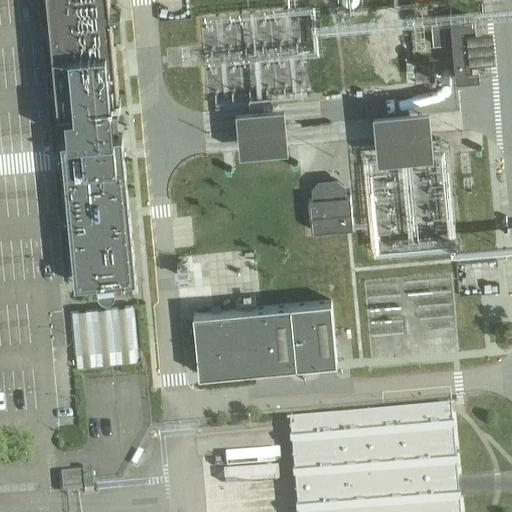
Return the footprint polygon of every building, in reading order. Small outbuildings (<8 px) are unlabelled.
[(114,295),(115,291),(114,281),(136,280),(122,135),(115,136),(112,108),(120,107),(109,0),(48,0),(59,113),(67,112),(68,126),(64,127),(62,130),(61,133),(63,137),(66,139),(70,138),(70,140),(61,141),(75,285),(97,283),(98,292),(99,296),(103,299),(107,300),(112,299),(114,295)] [(475,19),(455,21),(450,21),(456,80),(480,77),(475,19)] [(354,112),(357,161),(413,157),(410,108),(354,112)] [(271,111),(223,114),(226,158),(274,154),(271,111)] [(349,197),(308,200),(311,232),(352,229),(349,197)] [(337,362),(331,301),(194,314),(199,375),(337,362)] [(291,427),(291,428),(298,511),(460,511),(451,412),(291,427)] [(66,491),(86,489),(89,486),(88,475),(85,473),(64,475),(62,478),(63,488),(66,491)]
